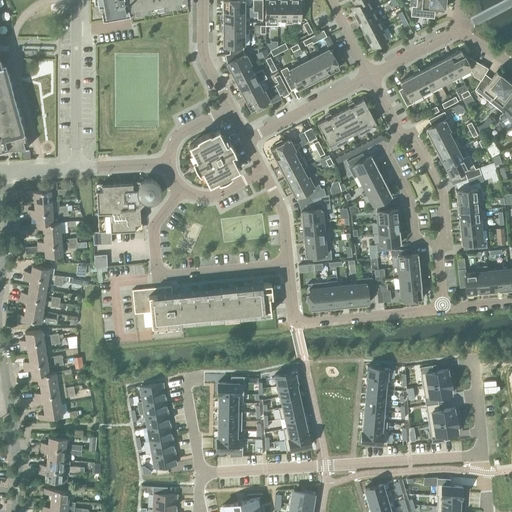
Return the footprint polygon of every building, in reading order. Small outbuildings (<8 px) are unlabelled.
[(186,3),(186,0),(93,0),(94,5),(103,4),(104,9),(101,10),(103,18),(129,14),(130,17),(130,16),(129,9),(135,8),(135,13),(151,10),(151,6),(163,3),(164,8),(180,5),(179,1),(182,0),(184,0),(185,4),(186,3)] [(222,0),(223,11),(244,11),(247,11),(257,11),(263,11),(262,0),(253,0),(253,8),(244,8),(243,0),(222,0)] [(265,0),(266,20),(266,25),(278,25),(278,20),(277,0),(265,0)] [(289,24),(288,0),(277,0),(278,20),(285,20),(285,24),(289,24)] [(288,0),(289,24),(293,24),(293,20),(301,20),(301,13),(303,13),(303,7),(301,7),(301,6),(300,0),(288,0)] [(356,17),(372,9),(367,0),(365,0),(351,7),(356,17)] [(444,10),(444,0),(416,0),(416,6),(412,6),(411,16),(431,17),(432,8),(444,10)] [(362,27),(378,19),(372,9),(356,17),(362,27)] [(247,16),(247,11),(223,11),(223,22),(244,22),(244,16),(247,16)] [(367,37),(383,29),(378,19),(362,27),(367,37)] [(313,32),(307,21),(303,24),(308,34),(313,32)] [(223,22),(223,33),(244,33),(249,33),(249,29),(244,29),(244,22),(223,22)] [(383,29),(367,37),(372,48),(377,45),(383,42),(388,39),(383,29)] [(310,37),(313,43),(327,36),(323,30),(310,37)] [(230,45),(230,54),(243,51),(243,46),(244,46),(244,33),(223,33),(223,45),(230,45)] [(313,43),(310,37),(303,40),(305,45),(312,42),(313,43)] [(278,46),(281,52),(288,48),(285,42),(278,46)] [(300,48),(297,43),(290,47),(293,51),(300,48)] [(273,56),(281,52),(278,46),(270,50),(273,56)] [(258,59),(268,53),(266,48),(256,53),(258,59)] [(319,54),(328,73),(339,67),(336,61),(333,55),(330,49),(319,54)] [(455,53),(450,55),(460,74),(470,68),(475,76),(480,80),(481,80),(485,73),(488,68),(457,49),(455,53)] [(245,54),(243,51),(230,54),(225,54),(227,63),(226,63),(231,73),(250,63),(245,53),(245,54)] [(319,78),(328,73),(319,54),(309,59),(319,78)] [(450,55),(440,60),(450,79),(460,74),(450,55)] [(309,83),(319,78),(309,59),(299,64),(309,83)] [(440,60),(431,65),(440,84),(450,79),(440,60)] [(0,147),(6,146),(6,147),(29,146),(29,144),(25,145),(3,63),(0,64),(0,62),(0,147)] [(250,63),(231,73),(236,82),(253,73),(249,65),(250,64),(250,63)] [(299,64),(289,70),(287,66),(280,70),(291,90),(297,87),(298,89),(309,83),(299,64)] [(431,65),(421,70),(431,89),(440,84),(431,65)] [(236,82),(241,91),(258,82),(263,80),(261,74),(264,73),(262,69),(253,73),(236,82)] [(421,70),(412,75),(421,94),(431,89),(421,70)] [(480,80),(475,89),(489,101),(507,79),(497,71),(491,78),(485,73),(481,80),(480,80)] [(279,74),(275,77),(278,83),(283,81),(279,74)] [(404,87),(398,90),(407,106),(414,102),(412,98),(421,94),(412,75),(400,81),(404,87)] [(511,83),(507,79),(489,101),(503,112),(511,103),(511,94),(511,92),(511,83)] [(282,94),(283,97),(289,93),(283,81),(278,83),(275,85),(280,95),(282,94)] [(245,100),(264,90),(262,91),(258,82),(241,91),(245,100)] [(264,90),(245,100),(251,110),(257,107),(258,107),(258,109),(264,106),(263,104),(269,100),(264,90)] [(468,90),(461,93),(463,98),(470,94),(468,90)] [(449,100),(451,104),(458,101),(455,96),(449,100)] [(325,115),(326,118),(317,123),(322,132),(324,137),(325,137),(329,146),(341,140),(342,143),(343,143),(341,140),(363,128),(365,131),(366,131),(364,128),(375,122),(371,113),(368,107),(368,108),(363,99),(354,103),(353,101),(348,104),(349,106),(332,115),(330,113),(325,115)] [(444,108),(451,104),(449,100),(442,103),(444,108)] [(511,103),(503,112),(499,115),(503,121),(507,118),(511,125),(511,103)] [(439,110),(436,106),(429,109),(432,114),(439,110)] [(431,139),(450,130),(444,119),(448,117),(444,111),(428,119),(432,126),(425,129),(431,139)] [(304,131),(310,142),(318,137),(312,127),(304,131)] [(197,139),(192,143),(190,145),(210,184),(239,168),(219,129),(217,131),(210,132),(202,135),(197,139)] [(435,148),(453,139),(448,131),(450,130),(431,139),(435,148)] [(384,139),(382,134),(336,158),(338,163),(384,139)] [(276,145),(270,148),(276,159),(297,148),(300,147),(297,143),(292,145),(289,139),(283,142),(282,142),(281,140),(276,143),(277,145),(276,145)] [(440,157),(457,148),(453,139),(435,148),(440,157)] [(457,148),(440,157),(445,166),(468,154),(464,145),(457,148)] [(302,157),(297,148),(276,159),(280,168),(302,157)] [(302,155),(309,167),(319,162),(313,149),(302,155)] [(362,152),(347,161),(349,166),(348,167),(354,177),(377,165),(371,155),(365,158),(362,152)] [(468,154),(445,166),(450,177),(456,174),(457,174),(463,171),(463,170),(464,170),(465,172),(467,179),(481,174),(479,167),(475,168),(468,154)] [(302,157),(280,168),(285,177),(302,168),(307,166),(302,157)] [(326,159),(330,166),(334,163),(331,157),(326,159)] [(492,166),(498,164),(496,157),(479,162),(484,179),(495,176),(492,166)] [(285,177),(290,186),(309,176),(314,174),(314,173),(312,174),(307,165),(307,166),(302,168),(285,177)] [(382,175),(377,165),(354,177),(358,175),(363,185),(382,175)] [(309,193),(311,199),(313,199),(325,195),(323,188),(320,189),(321,188),(314,174),(309,176),(290,186),(295,197),(301,193),(301,194),(308,190),(309,193)] [(467,179),(469,185),(483,180),(481,174),(467,179)] [(387,184),(382,175),(363,185),(366,191),(362,193),(364,196),(368,194),(387,184)] [(99,231),(93,231),(94,243),(112,242),(111,231),(141,229),(140,208),(146,201),(149,201),(152,201),(155,200),(157,198),(159,195),(160,192),(160,189),(160,186),(158,183),(156,181),(153,179),(150,179),(147,179),(144,180),(142,182),(140,184),(133,184),(133,183),(96,185),(99,231)] [(392,195),(387,184),(368,194),(373,205),(374,204),(376,207),(389,203),(386,198),(392,195)] [(456,190),(457,201),(483,199),(482,187),(456,190)] [(33,202),(51,201),(51,190),(26,191),(26,195),(33,195),(33,202)] [(301,210),(302,222),(328,219),(326,208),(330,208),(329,194),(325,195),(313,199),(311,199),(314,208),(308,209),(301,210)] [(457,201),(458,212),(479,210),(478,200),(483,199),(457,201)] [(28,213),(52,211),(51,201),(33,202),(34,209),(27,209),(28,213)] [(417,217),(430,216),(430,202),(416,202),(417,217)] [(389,203),(376,207),(378,222),(399,220),(397,208),(390,209),(389,209),(389,203)] [(458,212),(459,222),(480,220),(479,210),(458,212)] [(35,224),(60,222),(60,221),(53,222),(52,211),(28,213),(28,217),(35,216),(35,224)] [(328,219),(302,222),(303,232),(324,230),(323,220),(328,220),(328,219)] [(399,220),(378,222),(379,233),(400,231),(399,220)] [(459,222),(460,232),(481,230),(480,220),(459,222)] [(43,234),(61,233),(60,222),(35,224),(35,227),(42,227),(43,234)] [(496,229),(497,238),(504,237),(503,228),(496,229)] [(324,230),(303,232),(304,243),(330,241),(330,240),(325,241),(324,230)] [(460,232),(461,244),(468,243),(469,249),(487,247),(486,240),(482,240),(481,230),(460,232)] [(401,243),(400,231),(379,233),(380,243),(376,243),(377,251),(391,250),(394,249),(394,243),(401,243)] [(37,241),(37,245),(62,243),(61,233),(43,234),(43,241),(37,241)] [(62,243),(37,245),(37,249),(44,248),(44,256),(62,254),(62,248),(86,246),(86,241),(77,242),(68,243),(62,243)] [(332,258),(330,241),(304,243),(305,255),(312,254),(313,260),(332,258)] [(400,249),(394,249),(391,250),(392,256),(397,255),(398,267),(419,265),(418,253),(412,253),(411,248),(400,249)] [(107,255),(94,256),(95,268),(107,266),(107,255)] [(63,280),(67,281),(67,276),(64,275),(64,277),(48,274),(49,267),(31,264),(30,272),(24,270),(23,274),(48,278),(54,279),(63,280)] [(419,265),(398,267),(399,277),(420,275),(419,265)] [(486,265),(475,266),(478,292),(489,291),(486,265)] [(487,265),(486,265),(489,291),(500,290),(497,269),(487,270),(487,265)] [(465,268),(458,269),(460,287),(466,286),(466,293),(478,292),(475,266),(475,271),(466,272),(465,268)] [(508,268),(497,269),(500,290),(510,289),(508,268)] [(46,289),(48,278),(23,274),(22,278),(29,279),(28,286),(46,289)] [(421,286),(420,275),(399,277),(400,288),(421,286)] [(372,277),(356,278),(359,304),(369,303),(368,296),(374,296),(372,277)] [(356,283),(347,284),(349,305),(359,304),(356,278),(356,283)] [(328,281),(318,282),(320,308),(331,307),(329,286),(328,286),(328,281)] [(132,290),(135,313),(150,312),(152,329),(183,326),(182,317),(270,309),(270,313),(271,313),(269,296),(272,296),(271,282),(263,283),(263,287),(173,296),(171,286),(132,290)] [(318,282),(308,283),(309,295),(309,296),(307,296),(307,302),(310,301),(310,302),(311,309),(320,308),(318,282)] [(347,284),(337,285),(340,306),(349,305),(347,284)] [(337,285),(329,286),(331,307),(340,306),(337,285)] [(44,300),(46,289),(28,286),(27,293),(20,292),(20,296),(44,300)] [(421,286),(400,288),(401,300),(408,299),(408,300),(409,299),(409,302),(415,301),(415,299),(416,299),(423,298),(421,286)] [(24,307),(42,310),(44,300),(20,296),(19,299),(26,300),(24,307)] [(42,310),(24,307),(23,314),(17,313),(16,317),(56,324),(57,319),(42,316),(42,310)] [(99,308),(100,334),(108,334),(108,308),(99,308)] [(19,344),(44,340),(42,329),(24,332),(25,339),(19,340),(19,344)] [(28,353),(45,351),(44,340),(19,344),(20,348),(27,347),(28,353)] [(23,365),(47,361),(45,351),(28,353),(29,360),(22,361),(23,365)] [(49,372),(47,361),(23,365),(23,369),(30,368),(31,375),(49,372)] [(432,364),(420,367),(423,385),(451,381),(450,374),(448,375),(447,369),(433,371),(432,364)] [(367,365),(366,377),(368,377),(388,379),(390,379),(391,367),(367,365)] [(295,370),(274,374),(277,385),(277,386),(296,381),(296,382),(297,382),(295,370)] [(39,385),(57,382),(56,371),(49,372),(31,375),(32,380),(38,379),(39,385)] [(218,382),(218,393),(219,394),(219,393),(237,393),(237,394),(243,394),(243,383),(256,383),(257,376),(244,376),(231,376),(231,382),(218,382)] [(368,377),(367,387),(387,389),(388,379),(368,377)] [(277,385),(276,385),(278,397),(281,396),(280,396),(298,392),(296,382),(296,381),(277,386),(277,385)] [(451,381),(423,385),(426,404),(438,402),(437,396),(451,393),(450,387),(452,387),(451,381)] [(34,396),(59,393),(57,382),(39,385),(40,392),(34,393),(34,396)] [(161,382),(140,386),(142,401),(163,397),(161,382)] [(367,387),(366,398),(386,400),(387,389),(367,387)] [(406,388),(408,399),(415,398),(413,387),(406,388)] [(298,392),(280,396),(281,396),(283,406),(300,403),(298,392)] [(43,406),(61,403),(59,393),(34,396),(35,400),(42,399),(43,406)] [(219,394),(219,402),(237,402),(237,394),(237,393),(219,393),(219,394)] [(139,402),(137,402),(139,414),(145,413),(166,410),(163,397),(142,401),(139,402)] [(366,398),(365,409),(383,411),(385,411),(386,400),(366,398)] [(219,402),(219,411),(239,411),(239,402),(237,402),(219,402)] [(438,402),(426,404),(429,424),(457,419),(456,413),(454,413),(453,407),(439,409),(438,402)] [(44,413),(37,414),(38,418),(62,414),(61,403),(43,406),(44,413)] [(283,406),(278,407),(281,418),(285,417),(303,413),(300,403),(283,406)] [(365,409),(364,420),(382,421),(383,411),(365,409)] [(166,410),(145,413),(147,427),(168,423),(166,410)] [(219,411),(219,420),(241,420),(242,411),(239,411),(219,411)] [(303,413),(285,417),(287,427),(288,427),(305,424),(303,413)] [(457,419),(429,424),(432,442),(444,440),(443,434),(457,432),(456,426),(458,426),(457,419)] [(219,420),(218,429),(236,429),(236,430),(241,430),(241,420),(219,420)] [(363,430),(386,432),(387,421),(382,421),(364,420),(363,430)] [(147,427),(143,428),(145,441),(149,440),(170,437),(168,423),(147,427)] [(287,427),(283,428),(285,439),(307,434),(305,424),(288,427),(287,427)] [(218,437),(218,438),(236,438),(236,430),(236,429),(218,429),(218,437)] [(362,430),(361,442),(386,444),(387,432),(386,432),(363,430),(362,430)] [(41,442),(41,446),(65,448),(73,448),(82,449),(82,444),(66,443),(66,437),(65,437),(65,434),(57,433),(57,436),(48,436),(48,443),(41,442)] [(285,439),(284,439),(286,450),(311,445),(309,433),(307,434),(285,439)] [(170,437),(149,440),(151,453),(173,449),(170,437)] [(217,437),(217,449),(230,450),(230,456),(242,455),(243,438),(236,438),(218,438),(218,437),(217,437)] [(65,453),(65,448),(41,446),(41,450),(47,450),(47,457),(64,459),(65,453)] [(173,449),(151,453),(154,468),(155,467),(157,474),(168,472),(167,465),(175,464),(173,449)] [(40,464),(39,468),(64,470),(80,471),(80,466),(69,465),(70,459),(64,459),(47,457),(46,464),(40,464)] [(67,485),(67,475),(79,476),(80,471),(64,470),(39,468),(39,472),(46,472),(45,479),(54,480),(54,484),(67,485)] [(437,477),(436,495),(437,496),(437,495),(460,497),(461,497),(462,485),(449,485),(450,478),(437,477)] [(382,483),(365,488),(368,497),(385,492),(382,483)] [(153,486),(152,493),(154,493),(153,508),(174,509),(175,494),(167,493),(167,487),(153,486)] [(50,500),(68,501),(69,490),(44,487),(44,492),(51,492),(50,500)] [(293,491),(289,511),(309,511),(313,494),(293,491)] [(385,492),(368,497),(370,505),(387,500),(385,492)] [(437,496),(437,506),(459,507),(460,497),(437,495),(437,496)] [(237,502),(223,505),(224,511),(262,511),(260,497),(242,501),(242,500),(242,501),(237,502),(237,501),(237,502)] [(76,502),(68,501),(50,500),(50,506),(43,506),(43,510),(69,511),(83,511),(84,508),(76,507),(76,502)] [(387,500),(370,505),(372,511),(380,511),(390,509),(387,500)]
